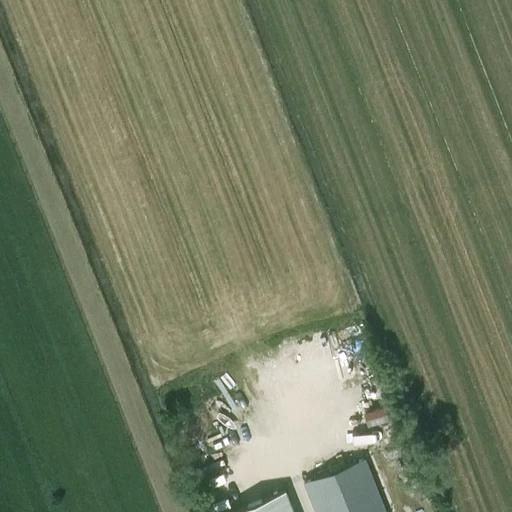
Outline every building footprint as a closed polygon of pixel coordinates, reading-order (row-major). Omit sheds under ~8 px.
[(329,323),(333,351),(344,350),(339,322),(329,323)] [(227,416),(236,413),(225,386),(211,392),(213,397),(181,410),(194,441),(231,427),(227,416)] [(365,409),(367,421),(392,417),(390,405),(365,409)] [(305,482),(316,511),(385,511),(364,458),(305,482)] [(293,511),(284,489),(225,511),(293,511)]
